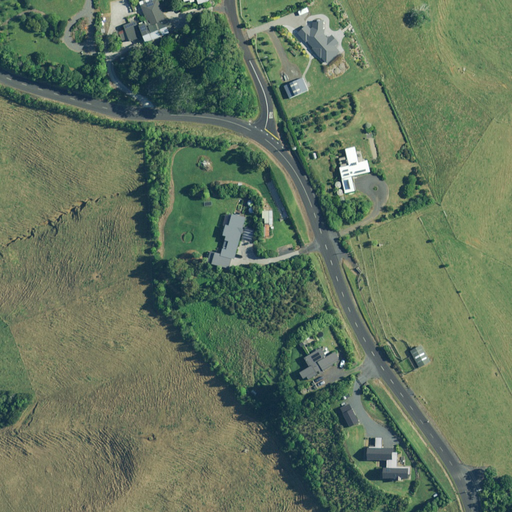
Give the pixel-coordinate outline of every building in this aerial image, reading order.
[(131,41),(143,36),(146,43),(172,33),(159,0),(145,0),(140,2),(148,23),(140,26),(137,21),(125,26),(131,41)] [(307,42),(314,49),(313,51),(320,59),(322,57),(327,63),(334,57),(340,51),(335,47),(339,43),(331,35),(327,39),(324,35),(324,19),(313,19),(313,27),(311,29),(307,24),(298,32),(300,34),(298,35),(306,43),(307,42)] [(308,91),(302,76),(284,84),(290,98),(308,91)] [(340,168),(343,179),(346,194),(356,192),(353,176),(371,172),(368,160),(359,163),(355,147),(346,149),(350,166),(340,168)] [(246,218),(233,214),(229,226),(226,225),(224,233),(227,234),(221,255),(234,259),(246,218)] [(327,357),(321,348),(306,359),(311,367),(301,373),(304,379),(308,377),(310,380),(340,360),(335,352),(327,357)] [(430,362),(425,352),(415,358),(420,368),(430,362)] [(376,438),(376,448),(368,448),(368,460),(393,460),(393,448),(382,448),(382,438),(376,438)] [(383,478),(394,479),(394,480),(402,481),(402,479),(408,479),(409,469),(384,468),(383,478)]
